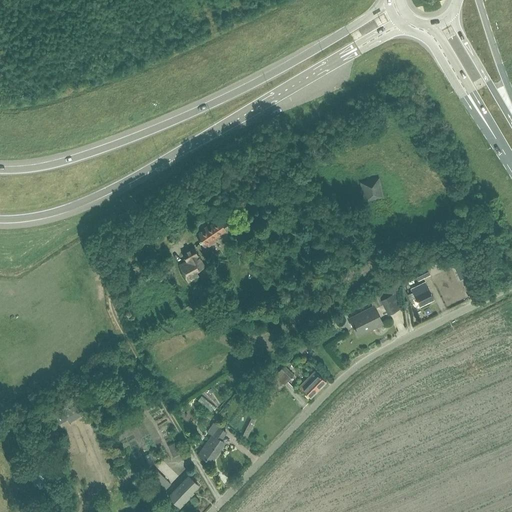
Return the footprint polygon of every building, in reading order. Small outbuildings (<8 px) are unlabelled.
[(364,202),(384,198),(379,177),(359,182),(364,202)] [(259,217),(259,219),(259,220),(260,222),(260,223),(261,224),(262,225),(264,226),(265,227),(266,232),(273,230),(272,225),(273,224),(274,223),(274,221),(274,220),(274,218),(274,217),(273,215),(272,214),(271,213),(270,212),(269,212),(267,212),(266,212),(264,212),(263,213),(262,214),(261,215),(260,216),(259,217)] [(196,235),(204,247),(226,232),(225,230),(229,227),(225,221),(221,224),(218,220),(196,235)] [(187,281),(196,276),(193,272),(203,267),(194,249),(183,254),(187,262),(179,266),(187,281)] [(427,266),(419,267),(412,270),(416,279),(430,273),(427,266)] [(433,299),(424,282),(411,289),(419,306),(433,299)] [(402,308),(395,293),(381,300),(382,303),(388,315),(402,308)] [(190,304),(185,307),(190,316),(195,313),(190,304)] [(382,326),(383,326),(373,305),(349,317),(349,316),(348,317),(358,336),(371,329),(369,326),(374,324),(374,325),(380,321),(382,326)] [(307,341),(311,346),(317,341),(313,337),(307,341)] [(301,353),(308,346),(304,342),(297,348),(301,353)] [(271,381),(280,389),(291,378),(282,370),(271,381)] [(298,386),(304,391),(311,398),(326,383),(313,370),(298,386)] [(66,411),(71,419),(82,412),(77,404),(66,411)] [(247,437),(256,419),(252,416),(243,435),(247,437)] [(212,435),(199,455),(202,457),(210,463),(224,443),(220,440),(226,432),(214,423),(208,432),(212,435)] [(179,454),(174,442),(167,445),(172,457),(179,454)] [(154,462),(149,453),(144,456),(149,465),(154,462)] [(44,466),(39,459),(24,471),(28,474),(34,486),(50,478),(44,466)] [(171,484),(155,469),(147,478),(162,493),(171,484)] [(168,496),(180,508),(191,496),(190,494),(198,486),(188,476),(168,496)]
